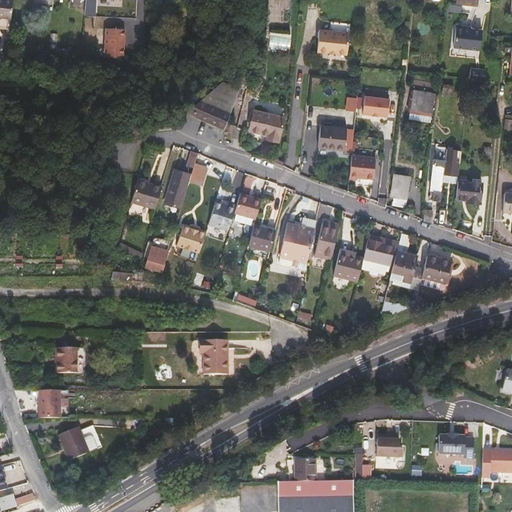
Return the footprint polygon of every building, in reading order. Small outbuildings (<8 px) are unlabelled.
[(13,0),(0,0),(0,14),(12,15),(13,0)] [(422,0),(417,0),(416,13),(431,15),(432,2),(422,0)] [(0,14),(0,25),(11,26),(12,15),(0,14)] [(318,29),(316,52),(328,53),(328,52),(335,52),(335,53),(346,54),(348,32),(349,23),(330,22),(329,30),(318,29)] [(453,27),(450,47),(476,50),(479,30),(461,28),(459,26),(455,25),(453,27)] [(125,58),(126,30),(107,29),(106,58),(125,58)] [(70,58),(71,49),(52,48),(52,56),(70,58)] [(223,82),(188,113),(224,129),(239,90),(223,82)] [(442,94),(452,95),(453,86),(443,85),(442,94)] [(413,92),(410,113),(431,117),(434,96),(413,92)] [(378,116),(387,117),(389,99),(364,96),(362,114),(371,115),(371,116),(378,116)] [(253,110),(248,131),(266,135),(265,140),(279,142),(284,117),(253,110)] [(320,126),(318,148),(345,151),(347,128),(320,126)] [(458,150),(446,148),(445,160),(443,175),(458,177),(459,164),(456,163),(458,150)] [(186,162),(194,164),(195,163),(198,153),(190,150),(186,162)] [(372,179),(374,157),(351,155),(349,179),(357,180),(357,178),(372,179)] [(445,160),(433,158),(429,191),(433,192),(432,201),(440,202),(443,175),(445,160)] [(191,174),(189,182),(202,186),(207,167),(195,163),(194,164),(191,174)] [(189,182),(191,174),(175,170),(165,204),(181,209),(189,182)] [(390,174),(387,203),(405,206),(409,177),(390,174)] [(137,180),(131,202),(155,209),(162,187),(137,180)] [(467,181),(457,180),(456,200),(467,201),(466,202),(481,204),(482,183),(467,182),(467,181)] [(261,199),(240,193),(237,204),(235,213),(256,219),(261,199)] [(511,193),(505,193),(503,212),(511,212),(511,193)] [(228,204),(222,203),(216,201),(208,224),(230,230),(235,213),(237,204),(228,202),(228,204)] [(432,211),(424,209),(423,220),(431,222),(432,211)] [(302,224),(315,227),(317,220),(317,219),(304,216),(302,224)] [(314,233),(319,234),(322,222),(317,220),(315,227),(314,233)] [(302,224),(288,221),(280,255),(307,262),(314,233),(315,227),(302,224)] [(339,226),(322,222),(319,234),(314,256),(331,260),(339,226)] [(254,225),(248,246),(270,252),(276,231),(254,225)] [(177,245),(199,253),(205,233),(200,231),(198,228),(192,226),(189,228),(183,226),(177,245)] [(369,231),(369,234),(396,241),(397,238),(369,231)] [(409,234),(401,231),(398,243),(406,245),(409,234)] [(363,257),(363,259),(390,265),(396,241),(369,234),(363,257)] [(154,237),(145,267),(162,272),(165,263),(164,263),(168,250),(160,248),(161,244),(162,239),(154,237)] [(406,245),(398,243),(396,250),(405,252),(406,245)] [(363,257),(356,255),(349,253),(350,251),(339,249),(333,275),(357,281),(363,259),(363,257)] [(389,278),(410,283),(409,287),(418,289),(421,277),(422,275),(413,272),(417,255),(405,252),(396,250),(389,278)] [(422,275),(421,277),(445,284),(451,261),(427,254),(422,275)] [(133,273),(113,271),(111,279),(132,281),(133,273)] [(471,282),(473,289),(485,286),(487,278),(479,277),(478,280),(471,282)] [(377,301),(383,303),(384,301),(385,297),(388,283),(382,282),(377,301)] [(237,300),(255,306),(257,301),(238,295),(237,300)] [(383,303),(379,318),(414,307),(416,300),(396,303),(389,302),(388,302),(384,301),(383,303)] [(299,311),(296,324),(311,327),(313,314),(299,311)] [(228,341),(199,341),(199,354),(203,354),(203,375),(228,375),(228,341)] [(57,373),(76,374),(76,348),(55,348),(55,358),(57,358),(57,363),(57,373)] [(85,374),(85,371),(85,353),(85,348),(76,348),(76,374),(85,374)] [(511,372),(502,371),(499,392),(511,394),(511,372)] [(287,379),(282,382),(283,385),(292,380),(290,377),(287,379)] [(60,390),(39,390),(39,417),(60,417),(60,390)] [(79,427),(58,435),(69,461),(102,448),(93,426),(80,431),(79,427)] [(446,435),(439,435),(438,455),(464,455),(464,459),(473,459),(474,438),(464,438),(464,436),(458,436),(458,435),(446,434),(446,435)] [(400,440),(376,439),(376,457),(399,458),(400,440)] [(511,451),(483,450),(482,477),(490,478),(490,472),(511,473),(511,451)] [(295,482),(315,482),(314,460),(294,460),(295,482)] [(362,480),(378,480),(378,471),(362,471),(362,480)] [(277,511),(353,511),(353,495),(353,481),(315,482),(295,482),(277,483),(277,496),(277,511)] [(215,511),(241,511),(241,491),(232,492),(215,492),(215,511)] [(16,507),(34,500),(33,497),(32,494),(14,501),(12,495),(0,498),(0,510),(15,506),(16,507)]
